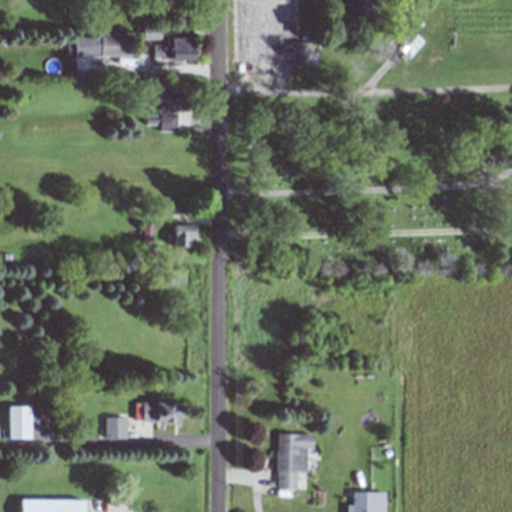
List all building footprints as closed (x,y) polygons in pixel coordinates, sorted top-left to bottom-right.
[(340,0),(339,14),(373,15),(373,0),(340,0)] [(71,34),(71,56),(125,57),(126,35),(71,34)] [(187,38),(164,38),(164,59),(187,59),(187,38)] [(309,65),(309,42),(290,42),(290,65),(309,65)] [(165,97),(157,97),(157,131),(173,131),(173,107),(165,107),(165,97)] [(186,246),(186,224),(169,224),(169,246),(186,246)] [(134,421),(178,421),(178,401),(134,401),(134,421)] [(5,445),(30,445),(30,406),(5,406),(5,445)] [(123,417),(102,417),(103,438),(123,438),(123,417)] [(307,434),(274,433),(274,489),(293,489),(294,473),(306,473),(307,434)] [(344,511),(371,511),(372,492),(349,492),(349,504),(345,504),(344,511)] [(83,511),(84,500),(16,499),(16,511),(83,511)]
